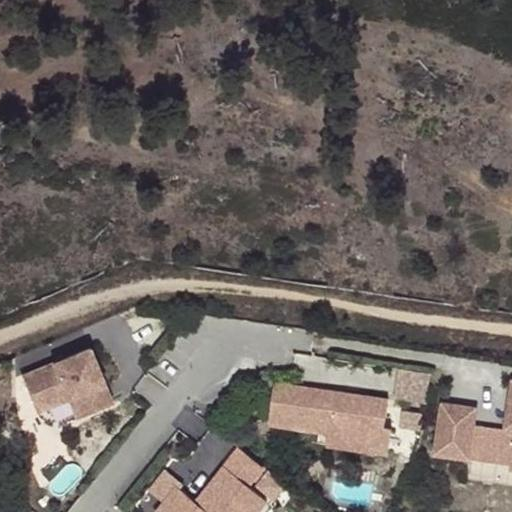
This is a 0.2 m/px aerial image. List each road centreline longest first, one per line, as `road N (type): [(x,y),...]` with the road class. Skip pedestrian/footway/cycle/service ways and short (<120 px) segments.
road 1 (track): [(0,340),(141,283),(511,329)]
road 2 (residential): [(312,344),(249,336),(218,348),(91,511)]
